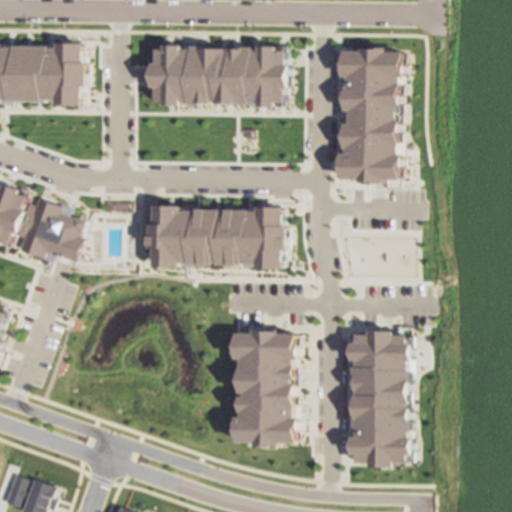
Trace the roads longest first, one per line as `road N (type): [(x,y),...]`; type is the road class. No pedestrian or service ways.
road 1 (residential): [(316,8),(325,496)]
road 2 (residential): [(0,5),(441,10)]
road 3 (residential): [(0,146),(65,171),(317,179)]
road 4 (residential): [(325,496),(114,444)]
road 5 (residential): [(107,463),(229,502),(290,511)]
road 6 (residential): [(118,176),(121,7)]
road 7 (residential): [(114,444),(0,401)]
